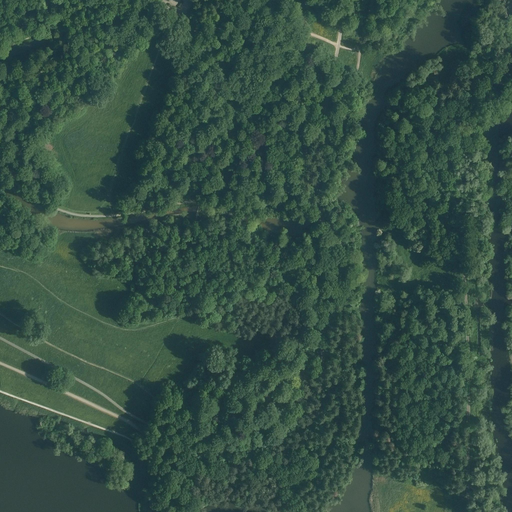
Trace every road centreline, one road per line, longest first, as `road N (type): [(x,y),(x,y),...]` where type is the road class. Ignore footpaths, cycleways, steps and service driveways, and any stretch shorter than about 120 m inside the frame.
road 1 (unknown): [(371,0),(349,98),(316,185),(343,260),(334,429),(305,470),(181,463),(128,422),(0,363)]
road 2 (unknown): [(103,0),(125,16),(188,29),(289,25),(359,51)]
